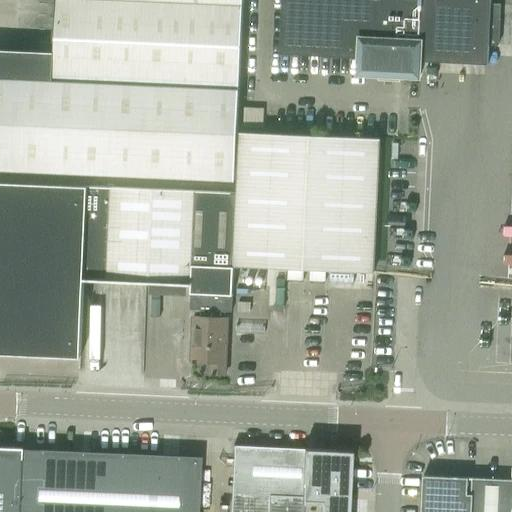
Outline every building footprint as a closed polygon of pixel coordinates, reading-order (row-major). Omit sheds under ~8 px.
[(0,168),(234,180),(242,0),(56,0),(54,51),(0,48),(0,168)] [(359,73),(410,75),(420,76),(421,61),(488,64),(489,44),(498,44),(500,4),(490,4),(490,0),(282,0),(280,53),(360,57),(359,73)] [(239,132),(236,192),(242,192),(239,266),(374,272),(379,138),(239,132)] [(0,181),(0,354),(80,358),(85,279),(191,284),(190,309),(198,310),(198,316),(194,316),(191,361),(202,362),(201,373),(225,375),(227,317),(225,317),(225,311),(231,311),(232,289),(237,289),(238,290),(238,270),(234,269),(234,265),(239,266),(242,192),(236,192),(0,181)] [(233,445),(231,493),(306,497),(342,498),(345,451),(233,445)] [(0,447),(0,511),(124,511),(127,453),(0,447)] [(127,453),(124,511),(196,511),(200,457),(127,453)] [(424,475),(422,511),(511,511),(511,478),(469,477),(424,475)] [(341,511),(342,498),(306,497),(231,493),(229,511),(341,511)]
